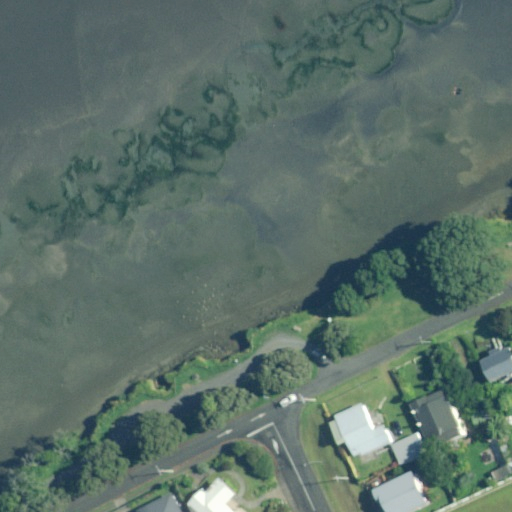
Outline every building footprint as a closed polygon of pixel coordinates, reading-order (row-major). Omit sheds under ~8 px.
[(493,352),(495,356),(485,361),(495,382),(511,373),(511,347),(504,352),(502,347),(493,352)] [(474,445),(449,389),(414,404),(439,460),(474,445)] [(381,429),(369,404),(333,420),(345,445),(353,441),(360,458),(397,442),(390,425),(381,429)] [(431,454),(423,433),(396,444),(404,464),(431,454)] [(511,474),(511,462),(493,474),(499,483),(511,474)] [(413,511),(434,502),(419,471),(379,490),(384,501),(388,499),(394,511),(413,511)] [(240,494),(224,478),(211,491),(208,488),(193,504),(200,511),(243,511),(233,501),(240,494)] [(185,511),(176,493),(141,510),(142,511),(185,511)]
